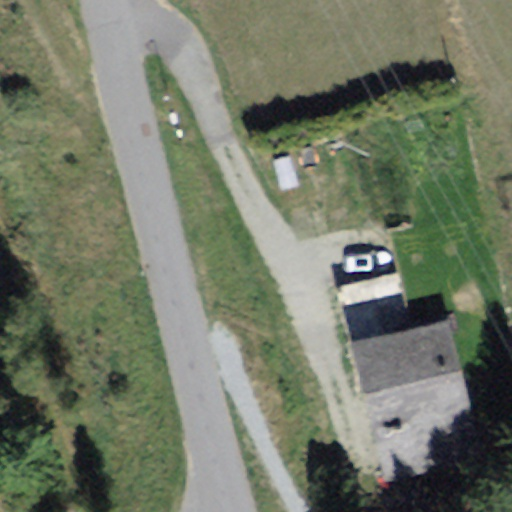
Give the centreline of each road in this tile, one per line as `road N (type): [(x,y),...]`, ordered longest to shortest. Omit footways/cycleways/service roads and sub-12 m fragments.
road 1 (tertiary): [(226,511),(103,0)]
road 2 (track): [(77,511),(50,414),(9,315)]
